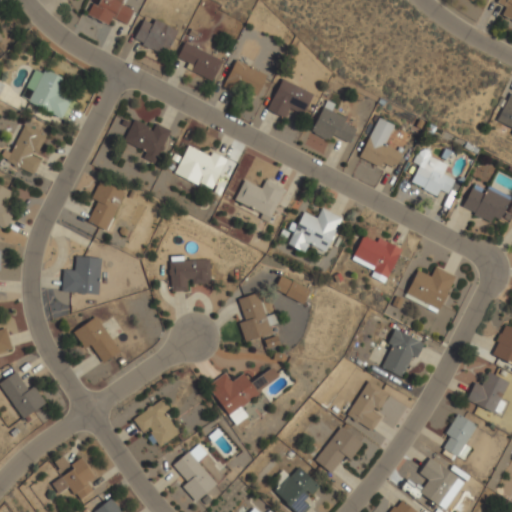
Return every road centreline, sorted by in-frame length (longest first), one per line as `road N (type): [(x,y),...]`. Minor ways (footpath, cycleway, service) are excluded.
road 1 (residential): [(26,0),(68,44),(481,257),(490,283),(403,441),(345,511)]
road 2 (residential): [(164,511),(48,350),(29,284),(36,238),(120,71)]
road 3 (residential): [(88,410),(193,340)]
